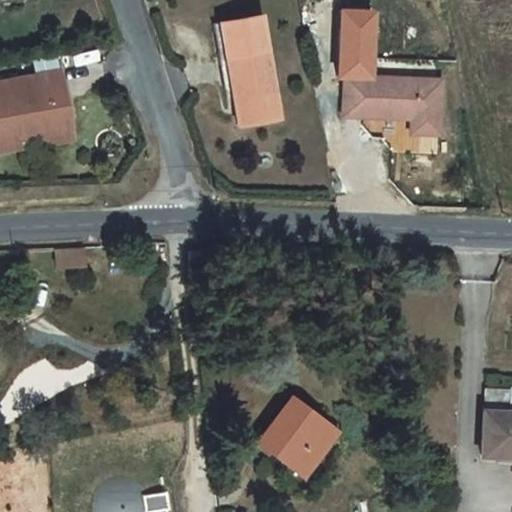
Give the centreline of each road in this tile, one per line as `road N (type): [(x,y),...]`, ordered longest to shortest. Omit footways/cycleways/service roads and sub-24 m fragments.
road 1 (tertiary): [(511,234),(172,221)]
road 2 (residential): [(123,0),(172,150),(172,221)]
road 3 (tertiary): [(172,221),(0,228)]
